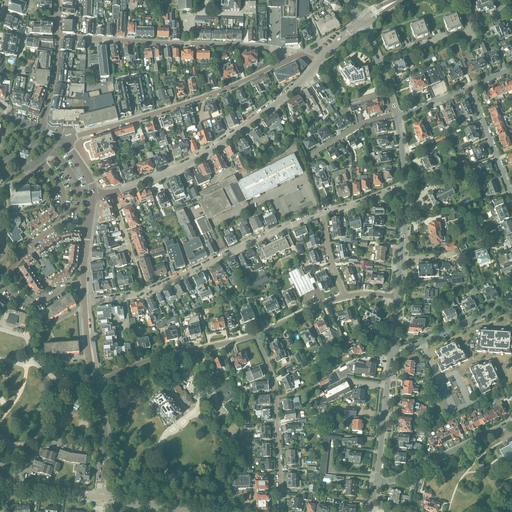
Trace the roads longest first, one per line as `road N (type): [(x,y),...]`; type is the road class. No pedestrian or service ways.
road 1 (residential): [(59,0),(57,36),(263,46),(284,61)]
road 2 (secondary): [(111,193),(217,146),(317,63)]
road 3 (residential): [(66,144),(204,98),(284,61)]
road 4 (residential): [(322,212),(142,292)]
road 5 (residential): [(280,511),(275,387),(255,336)]
road 6 (residential): [(96,384),(141,362),(255,336)]
road 7 (residential): [(376,483),(511,422)]
road 8 (secondary): [(376,483),(391,349)]
road 9 (residential): [(391,349),(511,301)]
